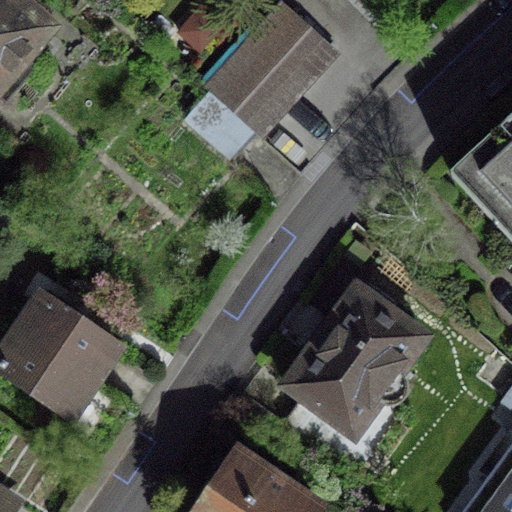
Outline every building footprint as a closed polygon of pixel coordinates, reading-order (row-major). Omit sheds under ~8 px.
[(0,0),(0,85),(49,29),(15,0),(0,0)] [(329,49),(290,13),(213,96),(252,132),(329,49)] [(252,132),(213,96),(192,117),(231,155),(252,132)] [(511,119),(450,177),(511,243),(511,119)] [(463,352),(372,291),(300,398),(391,459),(463,352)] [(118,349),(45,298),(0,361),(0,371),(70,419),(118,349)] [(316,511),(318,510),(239,457),(201,511),(316,511)] [(511,511),(511,468),(480,511),(511,511)] [(0,511),(5,511),(13,501),(0,492),(0,511)]
